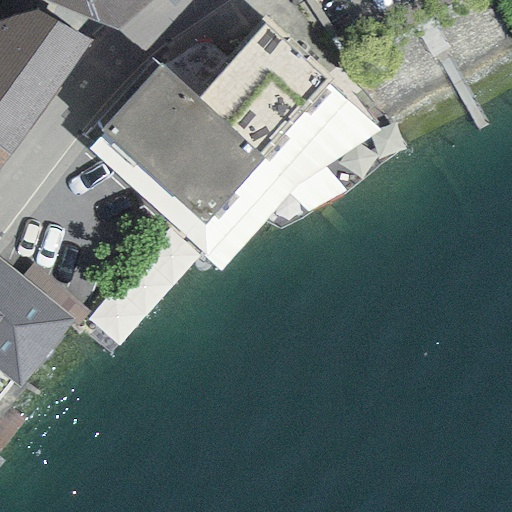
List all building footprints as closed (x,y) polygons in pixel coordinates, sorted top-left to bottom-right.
[(45,0),(117,30),(151,0),(45,0)] [(0,149),(11,158),(90,41),(35,12),(0,22),(0,149)] [(202,41),(159,64),(99,131),(207,225),(325,80),(265,24),(228,66),(202,41)] [(378,132),(325,80),(207,225),(99,131),(88,149),(218,272),(292,190),(378,132)] [(0,171),(11,158),(0,149),(0,171)] [(0,261),(0,373),(17,387),(73,320),(0,261)]
